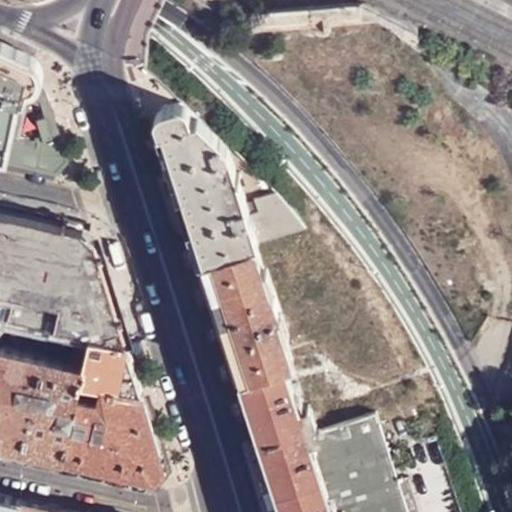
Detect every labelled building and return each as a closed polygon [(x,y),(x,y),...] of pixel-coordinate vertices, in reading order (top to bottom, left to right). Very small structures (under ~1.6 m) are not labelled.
[(38,61),(0,43),(0,89),(30,98),(42,101),(51,104),(38,61)] [(69,162),(51,104),(42,101),(50,136),(39,138),(37,150),(21,145),(30,98),(0,89),(0,161),(57,175),(69,162)] [(162,106),(158,110),(205,258),(256,241),(304,226),(253,168),(181,101),(162,106)] [(85,232),(0,211),(0,290),(14,294),(9,314),(54,325),(59,303),(119,317),(96,242),(85,232)] [(343,283),(304,226),(256,241),(272,289),(278,287),(286,308),(279,309),(294,359),(377,334),(343,283)] [(256,241),(205,258),(244,376),(287,361),(294,359),(279,309),(286,308),(278,287),(272,289),(256,241)] [(14,294),(0,290),(0,344),(0,343),(9,314),(14,294)] [(127,341),(119,317),(59,303),(54,325),(93,334),(127,341)] [(383,331),(377,334),(294,359),(287,361),(303,408),(314,404),(324,432),(379,414),(391,449),(418,441),(412,422),(426,416),(409,376),(403,377),(391,343),(383,331)] [(143,391),(127,341),(93,334),(86,364),(84,376),(143,391)] [(0,343),(0,344),(0,442),(27,448),(47,355),(0,343)] [(86,364),(47,355),(27,448),(66,458),(84,376),(86,364)] [(244,376),(287,511),(421,511),(410,477),(400,480),(391,449),(379,414),(324,432),(314,404),(303,408),(287,361),(244,376)] [(166,466),(143,391),(84,376),(66,458),(155,479),(166,466)] [(0,511),(41,511),(44,503),(0,493),(0,511)] [(81,511),(44,503),(41,511),(81,511)]
